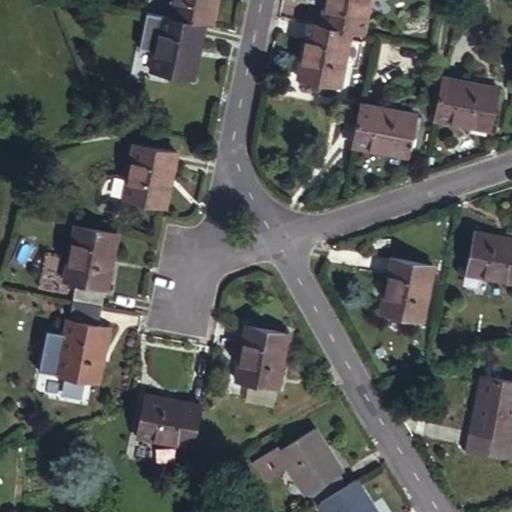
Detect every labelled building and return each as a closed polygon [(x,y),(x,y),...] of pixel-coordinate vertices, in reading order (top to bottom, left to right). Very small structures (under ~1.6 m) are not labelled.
[(204,23),(211,24),(215,0),(172,0),(169,16),(204,23)] [(360,32),(362,32),(368,0),(326,0),(325,5),(321,24),(351,30),(360,32)] [(321,24),(325,5),(317,3),(313,23),(321,24)] [(151,69),(193,77),(204,23),(169,16),(162,14),(146,11),(139,46),(155,49),(151,69)] [(321,24),(309,22),(298,75),(340,83),(345,56),(351,30),(321,24)] [(498,87),(442,75),(434,116),(489,127),(498,87)] [(360,102),(352,144),(408,155),(416,113),(360,102)] [(176,150),(135,141),(123,196),(165,205),(176,150)] [(106,286),(118,231),(75,222),(63,277),(77,280),(73,297),(101,303),(105,286),(106,286)] [(468,272),(511,280),(511,235),(476,228),(468,272)] [(434,264),(393,256),(381,310),(422,319),(434,264)] [(98,321),(101,303),(73,297),(70,316),(67,315),(56,371),(98,379),(109,324),(98,321)] [(249,380),(275,385),(277,386),(288,331),(248,323),(237,377),(249,380)] [(511,439),(511,379),(484,374),(474,428),(471,428),(467,450),(509,457),(511,439)] [(272,402),(275,385),(249,380),(245,397),(272,402)] [(193,445),(201,403),(146,392),(138,434),(193,445)] [(310,491),(317,502),(321,499),(348,482),(341,472),(342,471),(315,427),(280,448),(277,445),(256,458),(268,477),(290,464),(308,493),(310,491)] [(376,511),(355,478),(348,482),(321,499),(329,511),(376,511)]
